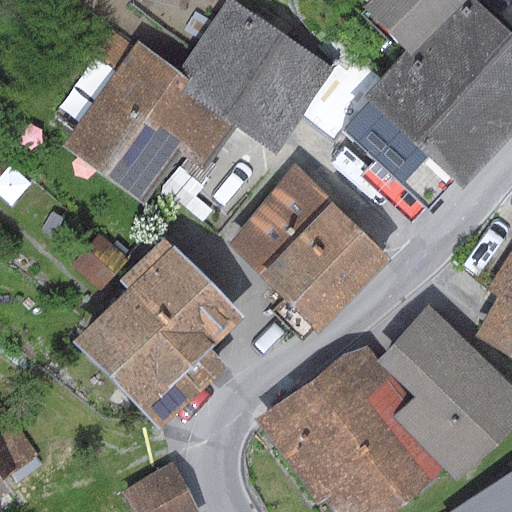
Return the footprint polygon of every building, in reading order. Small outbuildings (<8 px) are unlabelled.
[(143,0),(188,12),(191,0),(143,0)] [(330,72),(232,0),(227,0),(174,72),(169,79),(235,128),(270,153),(296,117),(330,72)] [(511,129),(511,38),(472,0),(459,0),(407,54),(364,97),(340,129),(421,207),(448,180),(455,187),(511,129)] [(363,0),(357,7),(407,54),(459,0),(363,0)] [(174,72),(133,41),(57,144),(139,205),(178,152),(203,171),(235,128),(169,79),(174,72)] [(330,72),(296,117),(331,143),(340,129),(364,97),(330,72)] [(0,171),(11,157),(0,148),(0,171)] [(255,274),(327,202),(293,169),(221,241),(255,274)] [(313,331),(385,258),(327,202),(255,274),(313,331)] [(126,259),(98,234),(69,266),(97,291),(126,259)] [(122,288),(69,339),(155,429),(222,366),(204,347),(237,317),(159,236),(114,279),(122,288)] [(511,246),(487,290),(495,295),(472,336),(511,359),(511,246)] [(511,422),(511,391),(427,303),(370,357),(408,397),(389,416),(439,468),(451,481),(511,422)] [(338,353),(249,423),(314,505),(319,500),(328,511),(384,511),(439,468),(389,416),(408,397),(370,357),(363,348),(338,353)] [(4,410),(0,412),(0,491),(3,490),(0,486),(0,480),(36,456),(4,410)] [(196,511),(170,461),(117,489),(129,511),(196,511)] [(511,511),(511,473),(448,511),(511,511)]
